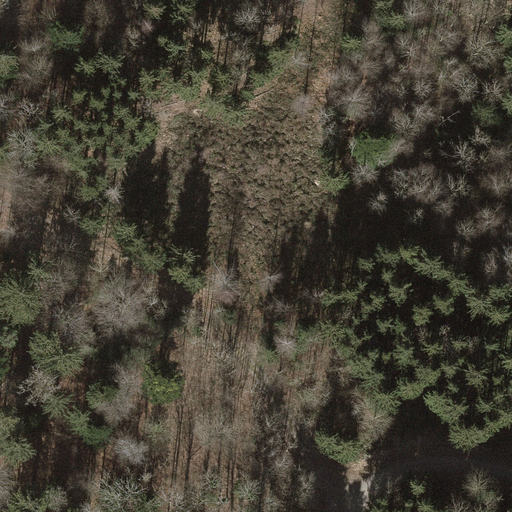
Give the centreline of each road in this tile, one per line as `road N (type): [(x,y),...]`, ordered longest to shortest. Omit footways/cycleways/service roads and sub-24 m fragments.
road 1 (track): [(0,205),(140,268),(195,306),(248,359),(310,458),(355,511)]
road 2 (track): [(511,475),(447,462),(405,470),(368,491),(355,511)]
